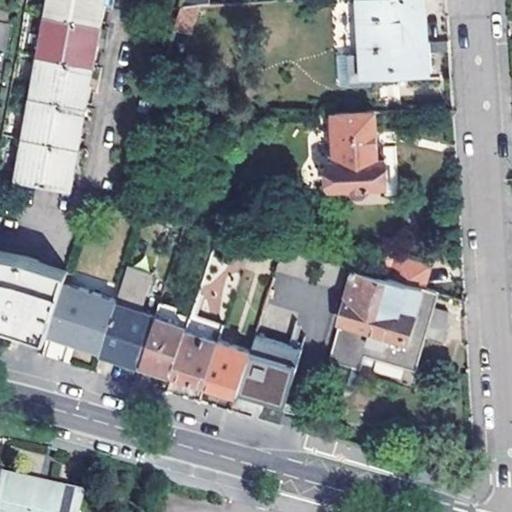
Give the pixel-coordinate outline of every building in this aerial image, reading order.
[(85,65),(93,67),(97,46),(90,44),(93,24),(101,26),(105,4),(97,3),(97,0),(52,0),(20,181),(71,189),(75,167),(67,165),(70,147),(79,149),(83,126),(74,125),(78,107),(86,109),(90,86),(82,84),(85,65)] [(357,0),(362,52),(337,53),(339,85),(367,83),(366,77),(431,72),(430,54),(429,43),(424,43),(421,0),(357,0)] [(177,6),(172,25),(185,29),(192,5),(177,6)] [(0,82),(9,11),(0,9),(0,82)] [(97,46),(101,26),(93,24),(90,44),(97,46)] [(449,41),(429,43),(430,54),(450,52),(449,42),(449,41)] [(90,86),(93,67),(85,65),(82,84),(90,86)] [(83,126),(86,109),(78,107),(74,125),(83,126)] [(366,114),(334,115),(336,161),(329,161),(331,188),(349,187),(349,191),(354,198),(362,198),(368,189),(368,186),(387,185),(386,158),(377,158),(375,114),(366,114)] [(75,167),(79,149),(70,147),(67,165),(75,167)] [(283,246),(250,237),(247,247),(271,254),(280,256),(283,246)] [(0,250),(0,321),(11,323),(46,335),(47,329),(62,283),(67,269),(25,255),(0,250)] [(280,256),(271,254),(268,264),(277,267),(280,256)] [(392,279),(423,289),(430,267),(399,258),(397,266),(385,263),(382,272),(394,275),(392,279)] [(116,300),(101,346),(100,351),(121,357),(140,362),(141,361),(156,313),(140,309),(152,271),(128,263),(116,300)] [(330,357),(357,365),(361,352),(415,367),(425,336),(445,342),(448,313),(432,308),(436,292),(423,289),(392,279),(356,268),(330,357)] [(62,283),(47,329),(75,338),(90,292),(62,283)] [(90,292),(75,338),(101,346),(116,300),(90,292)] [(223,322),(191,311),(187,323),(185,327),(218,338),(223,322)] [(174,363),(185,327),(187,323),(156,313),(141,361),(155,365),(167,369),(168,362),(174,363)] [(204,379),(218,338),(185,327),(174,363),(172,370),(171,372),(189,377),(204,381),(204,379)] [(59,339),(74,343),(75,338),(47,329),(46,335),(59,339)] [(304,347),(256,333),(251,348),(238,389),(263,396),(286,403),(304,347)] [(75,338),(74,343),(86,346),(100,351),(101,346),(75,338)] [(238,389),(251,348),(218,338),(204,379),(223,385),(238,389)] [(45,342),(43,355),(65,360),(68,347),(45,342)] [(375,359),(372,370),(399,378),(402,366),(375,359)] [(299,429),(322,435),(325,426),(302,419),(299,429)] [(78,511),(82,497),(44,488),(0,477),(0,511),(78,511)]
